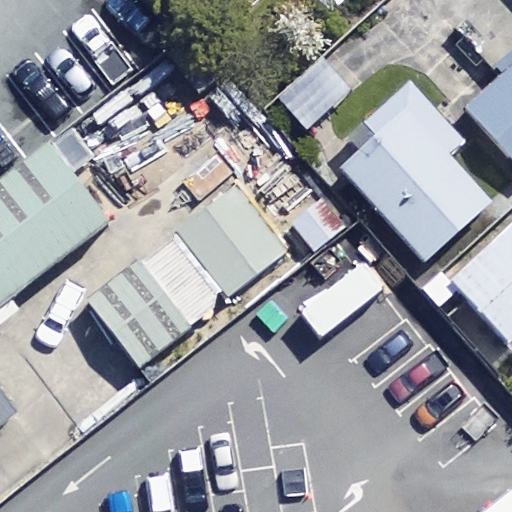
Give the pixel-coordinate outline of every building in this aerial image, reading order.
[(143,27),(123,0),(120,0),(58,46),(78,74),(143,27)] [(349,95),(319,64),(279,104),(310,134),(349,95)] [(511,68),(464,112),(511,164),(511,68)] [(462,152),(406,89),(362,129),(379,148),(343,179),(427,272),(491,214),(447,165),(462,152)] [(158,144),(185,174),(242,124),(215,93),(158,144)] [(0,322),(110,236),(48,157),(0,194),(0,322)] [(231,190),(83,306),(140,379),(288,263),(231,190)] [(328,197),(285,227),(310,263),(353,234),(328,197)] [(511,347),(511,238),(456,291),(510,349),(511,347)] [(0,404),(0,436),(16,425),(0,404)] [(148,511),(139,499),(120,511),(148,511)]
